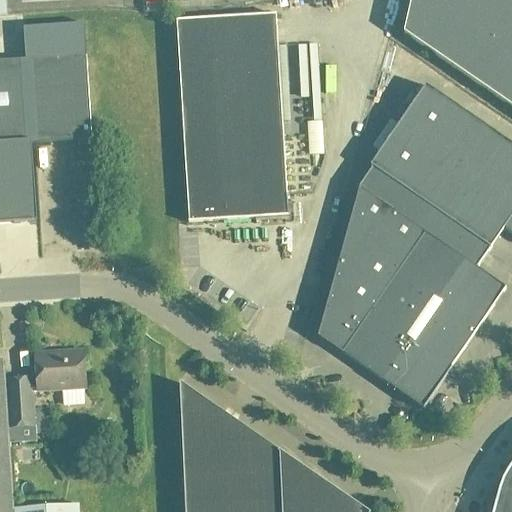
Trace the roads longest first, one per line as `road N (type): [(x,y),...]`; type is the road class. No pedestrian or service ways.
road 1 (unclassified): [(132,291),(364,449),(395,462),(431,461)]
road 2 (unclassified): [(132,291),(97,284),(0,289)]
